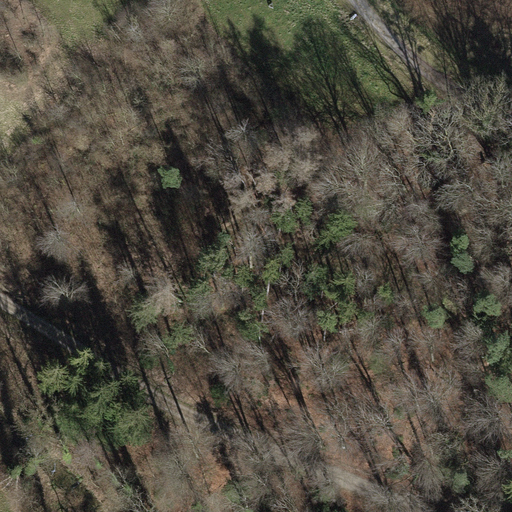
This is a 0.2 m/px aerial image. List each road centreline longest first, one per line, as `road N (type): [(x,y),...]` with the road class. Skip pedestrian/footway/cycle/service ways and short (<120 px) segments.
road 1 (track): [(0,300),(310,468),(408,511)]
road 2 (track): [(363,0),(451,85),(511,110)]
